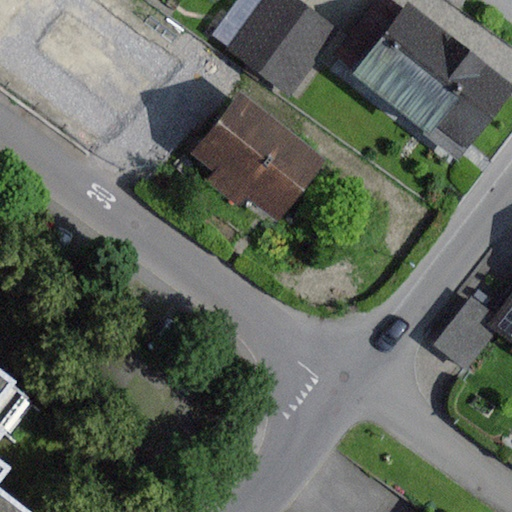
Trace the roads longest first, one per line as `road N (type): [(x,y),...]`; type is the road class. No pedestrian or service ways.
road 1 (residential): [(359,376),(0,114)]
road 2 (residential): [(511,191),(359,376)]
road 3 (residential): [(511,479),(359,376)]
road 4 (residential): [(359,376),(254,511)]
